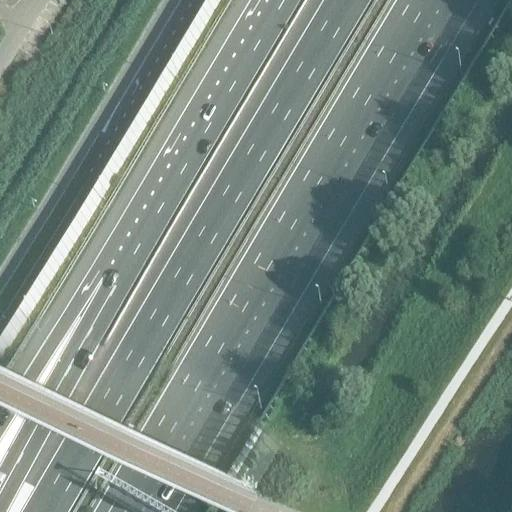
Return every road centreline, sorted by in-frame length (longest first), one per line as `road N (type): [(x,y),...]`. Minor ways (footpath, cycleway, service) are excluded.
road 1 (motorway): [(347,0),(45,511)]
road 2 (motorway): [(132,511),(433,0)]
road 3 (unclassified): [(0,330),(195,0)]
road 4 (unclassified): [(171,0),(0,282)]
road 5 (motorway): [(285,0),(119,278)]
road 6 (motorway): [(119,278),(0,495)]
road 7 (motorway): [(119,278),(0,426)]
